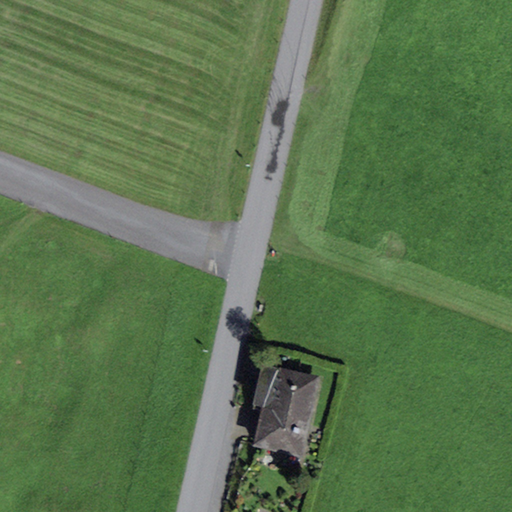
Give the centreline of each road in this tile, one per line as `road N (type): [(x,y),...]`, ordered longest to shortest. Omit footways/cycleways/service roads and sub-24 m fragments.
road 1 (unclassified): [(0,164),(249,258)]
road 2 (unclassified): [(305,0),(249,258)]
road 3 (unclassified): [(249,258),(194,511)]
